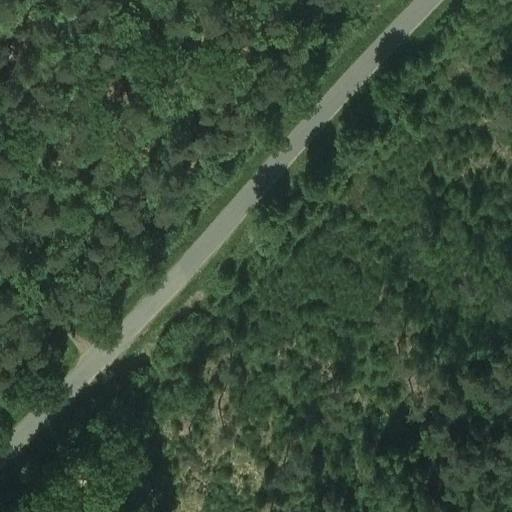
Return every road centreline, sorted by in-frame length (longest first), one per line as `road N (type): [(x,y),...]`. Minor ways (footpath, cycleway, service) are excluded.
road 1 (unclassified): [(433,0),(0,453)]
road 2 (track): [(0,251),(96,355)]
